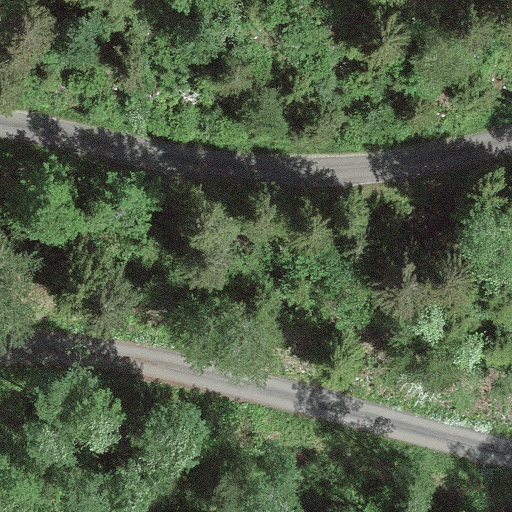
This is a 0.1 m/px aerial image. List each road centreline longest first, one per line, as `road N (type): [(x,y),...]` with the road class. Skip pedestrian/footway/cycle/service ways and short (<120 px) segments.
road 1 (unclassified): [(511,454),(220,378),(85,351),(0,350)]
road 2 (unclassified): [(0,122),(249,169),(368,168),(511,138)]
